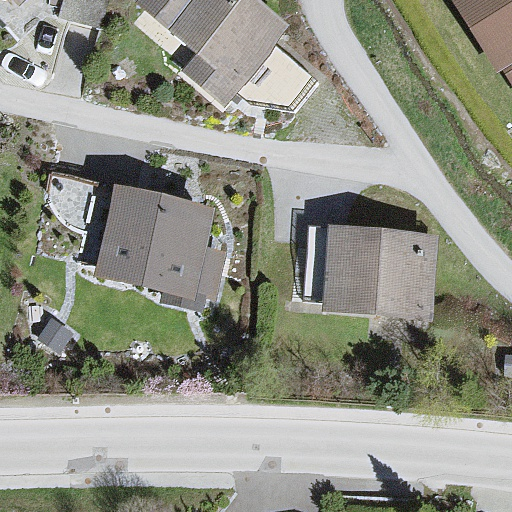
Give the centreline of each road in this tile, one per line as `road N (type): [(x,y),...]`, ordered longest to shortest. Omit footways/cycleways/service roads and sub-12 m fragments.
road 1 (tertiary): [(0,445),(228,439),(511,455)]
road 2 (residential): [(323,0),(339,48),(445,214),(511,284)]
